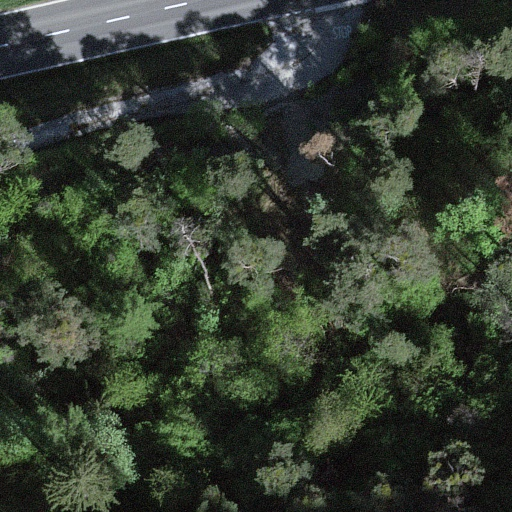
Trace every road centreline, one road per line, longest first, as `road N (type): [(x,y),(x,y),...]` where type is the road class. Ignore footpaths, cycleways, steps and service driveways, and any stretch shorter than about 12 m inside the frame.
road 1 (track): [(0,156),(273,91),(320,39),(320,0)]
road 2 (secondary): [(194,0),(0,44)]
